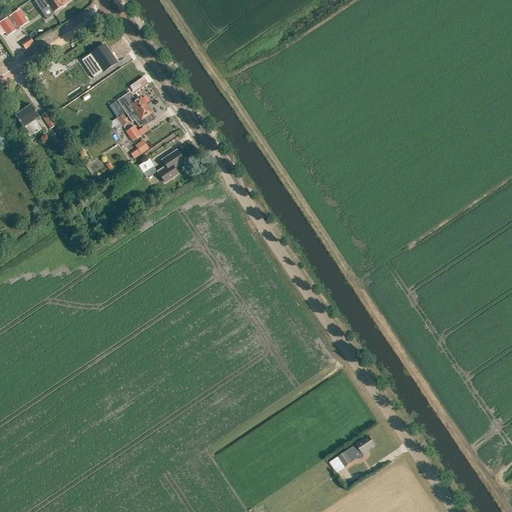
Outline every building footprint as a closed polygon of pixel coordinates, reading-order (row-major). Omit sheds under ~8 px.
[(32,0),(41,12),(46,20),(54,15),(53,13),(62,7),(62,6),(70,0),(32,0)] [(0,24),(7,35),(27,22),(19,10),(0,22),(0,24)] [(21,45),(25,50),(34,45),(30,39),(21,45)] [(103,73),(117,64),(104,45),(90,55),(94,61),(85,67),(93,79),(102,73),(103,73)] [(142,77),(128,87),(133,93),(147,83),(142,77)] [(128,117),(133,114),(145,105),(140,97),(133,102),(128,94),(121,98),(117,101),(121,107),(128,117)] [(41,130),(35,121),(39,118),(30,105),(14,116),(23,129),(26,126),(33,135),(41,130)] [(133,114),(128,117),(131,123),(134,121),(139,128),(141,126),(142,128),(148,124),(144,118),(151,113),(145,105),(133,114)] [(50,129),(55,126),(47,112),(41,116),(50,129)] [(123,127),(129,123),(123,114),(117,118),(123,127)] [(132,142),(141,136),(134,126),(125,132),(132,142)] [(132,159),(148,149),(143,140),(134,145),(136,149),(129,154),(132,159)] [(164,183),(177,175),(173,168),(183,162),(176,151),(162,161),(165,166),(157,172),(164,183)] [(143,173),(154,166),(149,159),(138,166),(143,173)] [(363,456),(369,452),(368,451),(375,446),(369,436),(355,445),(330,462),(337,473),(352,462),(363,455),(363,456)]
